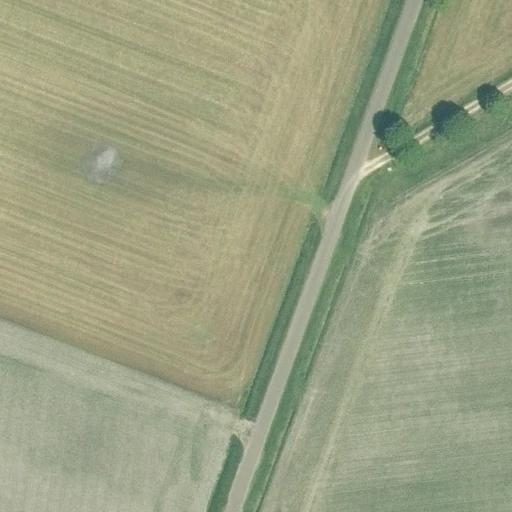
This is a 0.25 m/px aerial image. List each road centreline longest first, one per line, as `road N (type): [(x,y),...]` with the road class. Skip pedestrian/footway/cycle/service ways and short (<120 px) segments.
road 1 (unclassified): [(231,511),(414,0)]
road 2 (track): [(350,180),(511,86)]
